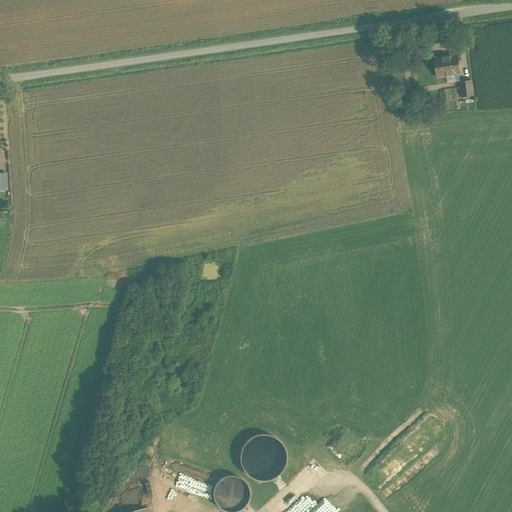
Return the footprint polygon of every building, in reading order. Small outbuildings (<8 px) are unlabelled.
[(460,55),(434,59),(437,79),(463,75),(460,55)] [(412,81),(399,83),(404,110),(417,108),(412,81)] [(475,83),(463,84),(465,98),(477,97),(475,83)] [(269,480),(276,477),(281,473),(284,467),(286,461),(286,454),(284,448),(281,443),(276,438),(271,436),(265,434),(259,435),(254,436),(249,439),(245,444),(241,450),(240,457),(241,464),(244,471),(249,476),(255,479),(262,481),(269,480)] [(240,477),(233,475),(227,476),(220,479),(216,484),(213,490),(213,497),(215,503),(220,509),(226,511),(228,511),(234,511),(239,511),(245,507),(249,501),(250,494),(249,487),(245,482),(240,477)]
